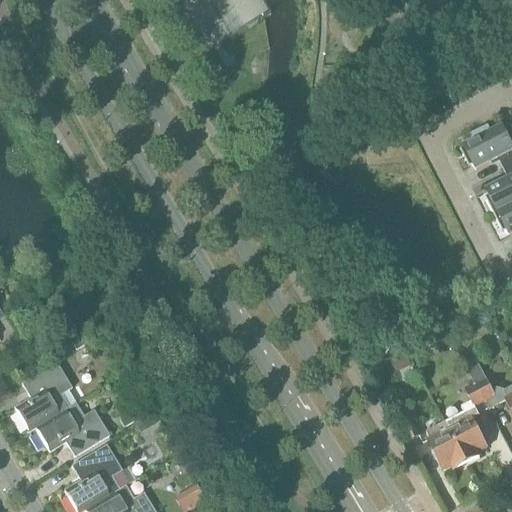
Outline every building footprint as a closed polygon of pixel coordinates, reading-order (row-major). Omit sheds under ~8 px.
[(236,60),(228,56),(221,60),(222,69),(229,73),(236,68),(236,60)] [(503,171),(511,166),(511,133),(509,128),(510,127),(510,126),(491,136),(488,131),(474,139),(476,143),(460,151),(469,168),(470,168),(474,167),(477,172),(498,161),(503,171)] [(511,166),(503,171),(509,182),(487,193),(490,198),(487,200),(486,201),(494,217),(511,208),(511,166)] [(511,208),(494,217),(502,234),(504,233),(507,233),(510,237),(511,236),(511,208)] [(445,330),(433,336),(430,342),(432,348),(440,350),(452,343),(445,330)] [(8,340),(15,351),(26,344),(19,333),(8,340)] [(71,344),(76,352),(87,345),(82,337),(71,344)] [(486,404),(496,399),(492,392),(486,381),(476,361),(466,367),(486,404)] [(36,433),(70,411),(62,399),(72,393),(57,367),(22,388),(30,402),(15,412),(29,437),(36,433)] [(464,415),(454,420),(446,425),(467,465),(481,458),(479,455),(486,451),(474,428),(482,424),(475,411),(485,405),(475,387),(464,393),(471,405),(462,410),(464,415)] [(511,412),(511,388),(507,392),(498,389),(492,392),(496,399),(500,406),(507,403),(511,412)] [(76,407),(70,411),(36,433),(50,456),(65,447),(74,461),(109,440),(94,415),(84,421),(76,407)] [(411,420),(405,409),(395,414),(401,426),(411,420)] [(158,424),(152,414),(135,425),(141,435),(158,424)] [(124,430),(135,423),(130,416),(120,423),(124,430)] [(411,420),(401,426),(410,444),(421,438),(411,420)] [(446,425),(436,430),(426,435),(430,442),(428,443),(444,474),(451,470),(453,473),(467,465),(446,425)] [(88,511),(119,494),(112,481),(122,475),(106,449),(72,470),(80,484),(64,494),(74,511),(88,511)] [(196,487),(174,499),(180,511),(190,511),(195,510),(193,507),(204,502),(196,487)] [(126,490),(119,494),(88,511),(152,511),(144,497),(134,503),(126,490)]
